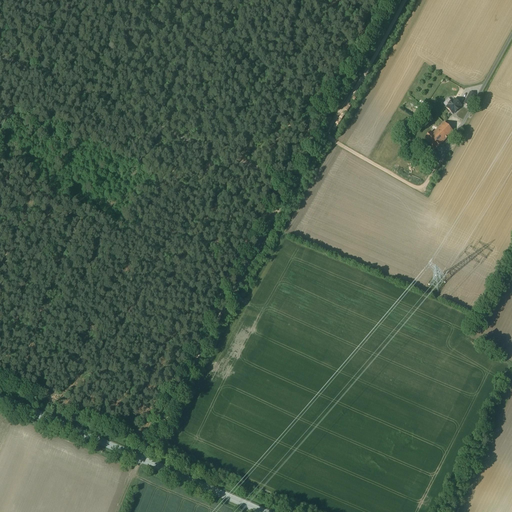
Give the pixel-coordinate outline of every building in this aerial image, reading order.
[(470,92),(464,103),(469,106),(475,95),(470,92)] [(451,101),(448,104),(449,105),(446,108),(452,114),(455,111),(456,112),(459,109),(458,108),(461,106),(455,99),(452,102),(451,101)] [(431,109),(426,104),(423,106),(428,112),(431,109)] [(444,122),(433,133),(442,143),(453,132),(444,122)] [(433,133),(431,132),(424,138),(436,150),(442,143),(433,133)] [(439,160),(429,149),(424,154),(434,165),(439,160)]
